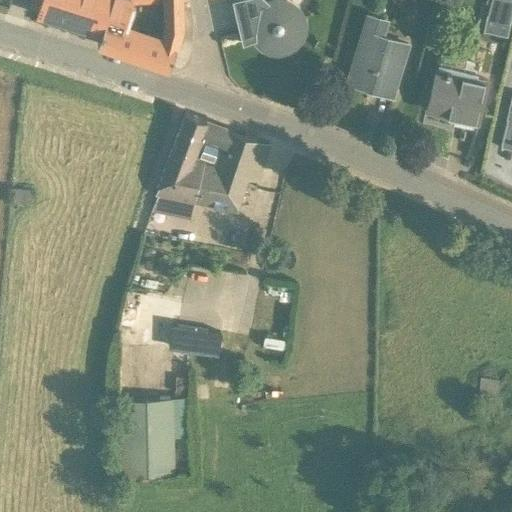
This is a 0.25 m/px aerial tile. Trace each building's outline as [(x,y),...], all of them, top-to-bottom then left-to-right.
[(39,0),(36,13),(100,33),(97,43),(169,68),(176,46),(182,27),(180,0),(39,0)] [(303,24),(302,17),(297,9),(292,3),(284,0),(283,0),(269,0),(268,0),(261,4),(255,10),(243,7),(236,11),(240,27),(251,26),(251,27),(250,37),(251,38),(255,37),(257,41),(262,46),(270,50),(278,51),(286,49),(293,45),(298,39),(302,32),(303,24)] [(362,30),(347,81),(371,88),(374,79),(395,85),(408,43),(384,36),(388,19),(365,12),(360,29),(362,30)] [(506,36),(509,24),(485,18),(482,29),(506,36)] [(436,68),(428,102),(456,109),(454,117),(476,122),(486,80),(436,68)] [(511,98),(500,148),(502,148),(504,137),(511,138),(511,98)] [(232,207),(243,177),(257,182),(271,143),(257,138),(221,125),(206,120),(185,111),(153,190),(157,191),(152,208),(174,213),(178,195),(232,207)] [(222,326),(173,318),(168,349),(217,356),(222,326)] [(172,398),(123,399),(124,477),(173,477),(172,398)]
